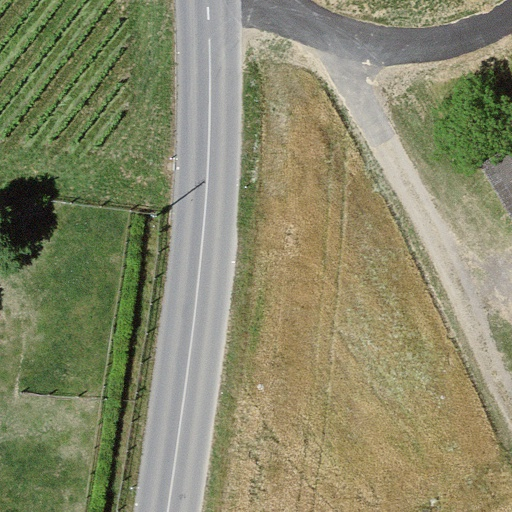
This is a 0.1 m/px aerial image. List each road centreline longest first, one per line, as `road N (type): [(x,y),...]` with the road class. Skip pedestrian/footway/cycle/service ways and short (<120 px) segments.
road 1 (tertiary): [(179,511),(223,211),(208,0)]
road 2 (track): [(274,0),(290,19),(403,75),(511,22)]
